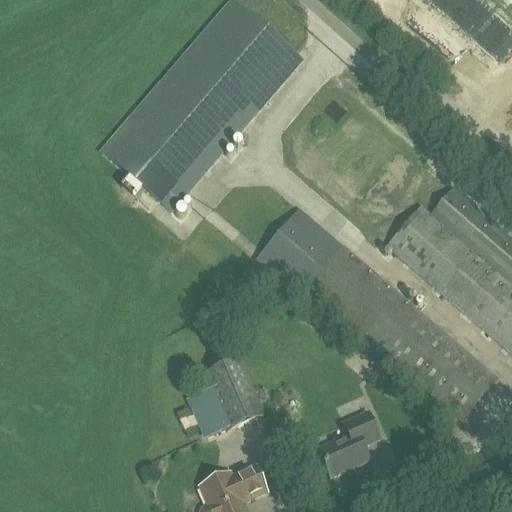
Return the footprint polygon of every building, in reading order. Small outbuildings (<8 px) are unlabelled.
[(233,3),(101,156),(128,180),(121,189),(132,199),(140,190),(169,215),(301,62),(233,3)] [(511,243),(453,192),(431,218),(421,210),(388,249),(511,355),(511,243)] [(461,423),(496,382),(299,213),(255,264),(299,303),(308,292),(461,423)] [(392,365),(364,341),(355,351),(383,375),(392,365)] [(241,363),(204,379),(228,434),(265,418),(241,363)] [(342,427),(348,440),(319,453),(331,481),(370,464),(363,449),(380,441),(369,415),(342,427)] [(232,480),(230,476),(201,489),(209,508),(204,511),(203,511),(245,511),(242,503),(248,500),(249,502),(267,494),(256,469),(232,480)]
